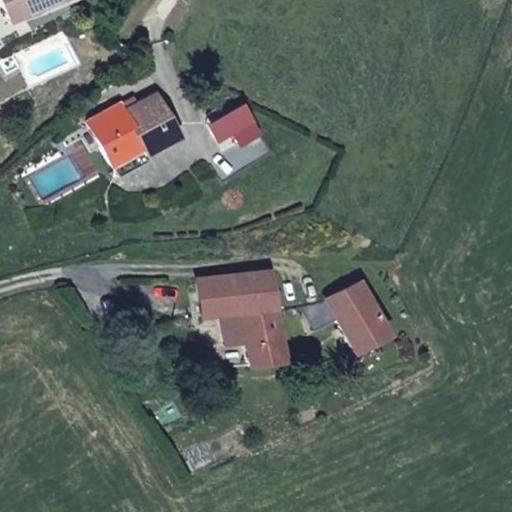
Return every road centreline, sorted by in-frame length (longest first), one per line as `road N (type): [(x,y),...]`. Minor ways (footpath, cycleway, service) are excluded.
road 1 (unknown): [(157,0),(148,45),(184,141),(138,172)]
road 2 (unknown): [(0,289),(145,267)]
